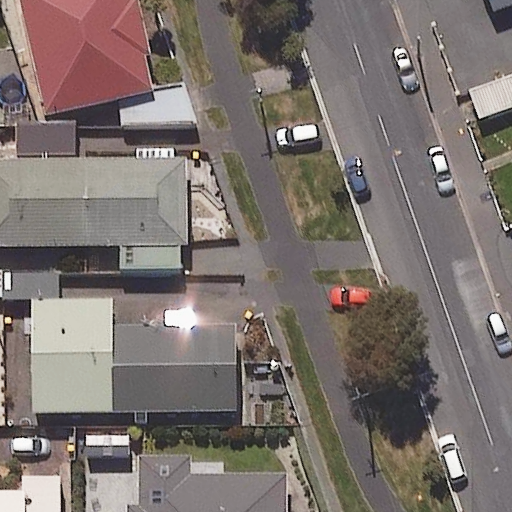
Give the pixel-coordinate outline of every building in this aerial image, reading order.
[(153,99),(146,67),(152,66),(138,6),(133,8),(130,0),(17,0),(45,124),(153,99)] [(511,0),(488,0),(495,18),(511,11),(511,0)] [(511,82),(470,97),(479,124),(511,113),(511,82)] [(75,128),(42,130),(44,162),(77,159),(75,128)] [(186,168),(0,171),(0,254),(127,253),(128,277),(187,276),(186,168)] [(59,304),(58,277),(11,279),(12,306),(59,304)] [(8,280),(0,279),(0,304),(7,305),(8,280)] [(112,336),(111,310),(30,311),(31,422),(235,421),(235,335),(112,336)] [(189,465),(141,466),(142,476),(122,477),(122,511),(285,511),(285,482),(189,484),(189,465)] [(60,511),(60,483),(21,483),(22,500),(0,500),(0,511),(60,511)]
